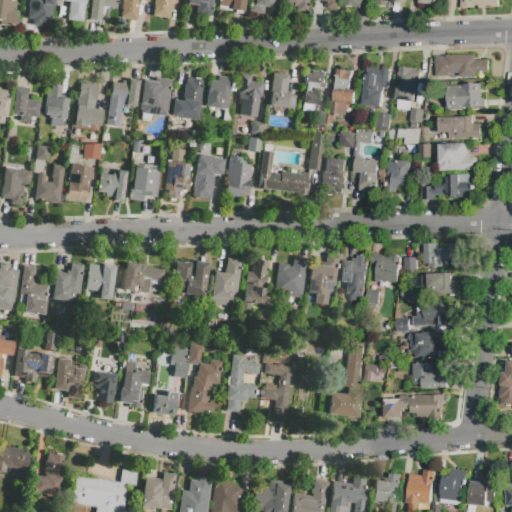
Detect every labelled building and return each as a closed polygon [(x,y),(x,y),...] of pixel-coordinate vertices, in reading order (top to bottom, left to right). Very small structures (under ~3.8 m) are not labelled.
[(0,0),(4,0),(15,1),(14,13),(18,14),(16,26),(8,25),(8,26),(0,24),(0,0)] [(29,0),(52,0),(51,13),(50,12),(50,17),(51,17),(50,25),(40,23),(40,26),(31,24),(32,19),(26,18),(28,6),(27,6),(27,1),(29,1),(29,0)] [(83,0),(81,21),(66,19),(68,1),(58,0),(83,0)] [(88,0),(116,0),(114,16),(100,14),(99,20),(86,19),(88,0)] [(121,0),(148,0),(148,1),(138,0),(135,19),(119,17),(121,0)] [(153,0),(170,0),(170,2),(171,2),(170,11),(169,11),(168,17),(151,14),(153,0)] [(212,0),(212,5),(211,5),(210,16),(195,15),(195,5),(186,4),(186,0),(212,0)] [(243,0),(242,11),(229,9),(226,8),(225,6),(217,5),(217,0),(243,0)] [(274,0),(273,8),(263,6),(262,13),(249,11),(250,0),(274,0)] [(284,0),(307,0),(306,12),(295,10),(296,3),(284,1),(284,0)] [(339,0),(339,9),(328,8),(328,5),(324,4),(325,1),(318,1),(318,0),(339,0)] [(344,0),(362,0),(362,1),(361,1),(360,9),(344,6),(344,0)] [(394,0),(393,8),(377,6),(377,0),(394,0)] [(400,0),(399,13),(392,13),(393,8),(394,0),(400,0)] [(447,0),(456,0),(455,11),(447,10),(447,0)] [(460,0),(498,0),(499,8),(461,9),(460,0)] [(472,75),(472,77),(459,78),(459,74),(449,74),(449,76),(435,77),(435,57),(446,57),(446,55),(475,55),(475,60),(488,60),(489,73),(477,73),(472,75)] [(400,67),(416,69),(415,72),(420,72),(419,81),(417,81),(416,86),(415,86),(413,102),(410,101),(409,111),(396,109),(398,100),(395,100),(397,84),(398,84),(400,67)] [(319,105),(312,104),(311,112),(300,110),(301,103),(302,92),(303,93),(304,84),(302,84),(304,73),(309,73),(310,70),(316,70),(315,72),(326,73),(324,89),(321,88),(319,105)] [(336,70),(348,71),(348,70),(352,71),(349,89),(356,90),(354,105),(347,104),(345,117),(334,115),(330,115),(336,70)] [(366,74),(378,76),(378,70),(390,71),(388,89),(384,88),(381,107),(363,105),(366,74)] [(272,72),(288,74),(285,93),(295,95),(293,108),(268,105),(269,96),(268,96),(270,78),(271,78),(272,72)] [(255,117),(238,114),(240,99),(236,98),(237,89),(236,89),(237,83),(238,83),(239,74),(250,75),(250,81),(262,83),(260,97),(258,96),(255,117)] [(208,79),(215,80),(216,75),(230,77),(230,82),(231,82),(230,86),(234,87),(233,91),(229,90),(226,106),(226,108),(223,108),(204,105),(208,79)] [(202,79),(196,120),(182,118),(182,117),(169,115),(172,99),(181,100),(183,84),(184,84),(185,77),(202,79)] [(111,82),(120,83),(121,80),(127,81),(128,78),(137,80),(133,106),(120,104),(117,126),(105,124),(111,82)] [(142,80),(156,82),(157,78),(170,80),(165,116),(150,114),(149,121),(139,119),(140,113),(139,112),(140,108),(138,108),(142,80)] [(79,83),(96,85),(93,108),(101,110),(99,126),(88,124),(88,127),(73,125),(79,83)] [(484,107),(464,108),(464,110),(447,110),(447,109),(445,109),(445,104),(447,104),(447,86),(463,86),(463,84),(469,84),(469,83),(474,83),(474,84),(481,84),(481,99),(484,99),(484,107)] [(44,92),(48,92),(49,84),(61,86),(59,97),(66,98),(63,119),(61,119),(60,126),(48,124),(49,117),(45,116),(46,114),(42,114),(43,107),(42,107),(44,92)] [(14,89),(26,91),(25,99),(39,101),(37,118),(30,117),(29,122),(18,121),(19,116),(10,115),(14,89)] [(222,119),(223,108),(226,108),(226,106),(232,107),(230,120),(222,119)] [(411,109),(423,110),(422,123),(409,122),(411,109)] [(315,111),(327,112),(327,114),(325,124),(325,126),(313,125),(315,111)] [(377,113),(391,114),(389,129),(375,127),(377,113)] [(325,124),(327,114),(330,115),(334,115),(333,125),(325,124)] [(438,118),(462,117),(462,116),(473,116),(473,124),(480,124),(481,139),(448,140),(448,133),(438,133),(438,118)] [(251,121),(262,122),(261,136),(249,134),(251,121)] [(15,126),(14,138),(5,137),(7,125),(15,126)] [(404,145),(404,138),(397,139),(397,130),(418,129),(418,145),(404,145)] [(394,141),(387,140),(388,131),(395,131),(394,141)] [(340,132),(356,134),(354,148),(338,146),(340,132)] [(324,135),(319,171),(306,169),(311,133),(324,135)] [(354,148),(356,134),(356,133),(373,133),(371,144),(361,143),(360,156),(353,155),(354,148)] [(211,137),(211,142),(209,142),(203,143),(200,145),(200,149),(195,149),(195,146),(196,139),(196,137),(211,137)] [(248,137),(260,138),(258,151),(246,150),(248,137)] [(132,141),(139,142),(137,152),(130,151),(132,141)] [(280,171),(288,172),(288,168),(295,169),(294,173),(300,173),(300,172),(307,173),(306,174),(308,175),(306,195),(296,193),(296,192),(263,188),(263,189),(256,188),(263,142),(272,144),(268,173),(279,174),(280,171)] [(82,144),(99,143),(99,147),(99,152),(98,159),(81,159),(82,149),(82,145),(82,144)] [(36,144),(49,146),(47,161),(34,159),(36,144)] [(418,145),(430,144),(431,157),(418,158),(418,145)] [(439,145),(466,144),(466,155),(470,154),(470,158),(477,157),(478,171),(439,171),(439,163),(435,163),(435,156),(439,156),(439,145)] [(166,160),(168,161),(170,148),(184,150),(182,163),(188,164),(186,176),(188,177),(186,192),(178,191),(177,199),(174,199),(173,201),(168,200),(168,198),(165,198),(166,189),(162,189),(166,160)] [(223,158),(220,175),(211,173),(211,176),(213,177),(211,191),(209,191),(208,198),(200,197),(198,198),(194,198),(192,196),(191,196),(197,154),(223,158)] [(228,156),(239,157),(238,160),(244,161),(244,163),(250,164),(249,168),(250,168),(247,194),(239,193),(238,197),(222,194),(228,156)] [(323,157),(346,160),(345,172),(346,172),(343,193),(335,192),(335,194),(332,194),(332,196),(325,195),(325,190),(326,190),(327,185),(320,184),(323,157)] [(356,158),(381,161),(378,185),(372,184),(371,192),(359,190),(361,173),(354,173),(356,158)] [(411,162),(408,187),(400,186),(399,192),(387,190),(388,179),(386,179),(388,160),(411,162)] [(62,166),(57,203),(46,201),(46,200),(33,198),(36,173),(44,174),(43,181),(50,182),(51,177),(50,177),(51,164),(62,166)] [(68,164),(90,167),(88,179),(86,178),(85,185),(88,186),(86,199),(84,199),(83,202),(62,199),(64,188),(66,189),(67,181),(66,181),(68,164)] [(133,167),(148,169),(148,170),(157,172),(153,197),(142,195),(141,201),(128,199),(133,167)] [(0,189),(3,168),(30,171),(28,185),(19,184),(19,186),(22,186),(20,204),(9,203),(9,198),(0,197),(0,189)] [(125,171),(121,201),(112,200),(113,197),(104,196),(104,193),(96,191),(98,181),(97,181),(98,172),(111,174),(111,172),(116,173),(116,170),(125,171)] [(421,186),(433,186),(434,188),(443,188),(443,184),(446,184),(446,175),(470,175),(470,182),(460,182),(460,188),(472,187),(472,186),(474,186),(474,190),(472,190),(472,196),(446,197),(446,194),(434,195),(434,200),(421,200),(421,186)] [(423,244),(438,244),(438,249),(448,249),(448,243),(460,243),(461,259),(459,259),(459,265),(452,266),(452,259),(441,260),(442,267),(428,268),(428,263),(424,263),(423,244)] [(397,282),(380,280),(379,282),(374,281),(376,264),(371,263),(372,254),(391,257),(391,256),(400,257),(397,282)] [(287,265),(291,266),(292,256),(304,257),(302,267),(304,268),(300,298),(272,294),(276,262),(287,264),(287,265)] [(362,303),(349,301),(350,293),(344,292),(345,282),(338,281),(341,260),(357,262),(357,256),(368,257),(362,303)] [(306,292),(308,278),(306,278),(308,263),(319,265),(320,262),(324,262),(324,257),(337,258),(333,285),(331,285),(330,291),(326,290),(326,295),(324,304),(312,303),(313,293),(306,292)] [(223,273),(225,258),(239,260),(236,291),(231,290),(229,299),(209,297),(212,271),(223,273)] [(403,258),(416,258),(417,271),(404,271),(403,258)] [(255,265),(256,259),(265,261),(264,270),(266,270),(262,303),(248,302),(247,309),(240,308),(241,301),(244,271),(250,272),(251,265),(255,265)] [(171,292),(175,260),(191,263),(190,270),(193,271),(194,261),(207,262),(202,296),(171,292)] [(146,293),(137,291),(137,289),(131,288),(130,291),(121,290),(125,262),(138,264),(138,263),(144,264),(144,267),(162,269),(160,285),(147,283),(146,293)] [(69,263),(81,265),(76,303),(67,301),(67,304),(61,304),(61,301),(50,299),(53,272),(67,274),(69,263)] [(101,265),(101,264),(113,265),(109,300),(96,298),(97,291),(84,289),(87,263),(101,265)] [(0,265),(4,266),(3,269),(8,270),(8,269),(17,270),(11,312),(0,310),(0,265)] [(34,279),(34,280),(46,282),(42,315),(22,313),(24,295),(18,295),(22,265),(34,266),(32,278),(34,279)] [(451,281),(455,281),(455,292),(452,292),(452,296),(427,297),(427,274),(451,274),(451,281)] [(414,289),(417,289),(418,300),(401,300),(401,289),(410,289),(410,287),(414,287),(414,289)] [(367,289),(379,291),(378,303),(365,301),(367,289)] [(131,303),(130,310),(120,309),(121,301),(131,303)] [(417,317),(417,314),(423,314),(423,313),(436,313),(436,303),(445,303),(445,312),(458,312),(458,320),(446,320),(446,325),(434,325),(434,327),(413,327),(413,317),(417,317)] [(58,313),(68,314),(67,324),(57,323),(58,313)] [(395,319),(409,319),(409,331),(396,331),(395,319)] [(58,333),(59,324),(68,325),(67,334),(58,333)] [(46,325),(56,326),(53,350),(43,349),(46,325)] [(411,340),(416,340),(416,334),(423,334),(423,333),(433,332),(434,334),(451,333),(451,345),(441,345),(442,357),(415,358),(415,350),(411,350),(411,340)] [(98,347),(92,347),(93,335),(100,336),(98,347)] [(0,367),(1,358),(0,358),(0,354),(10,355),(12,341),(0,339),(0,367)] [(304,340),(302,355),(288,353),(290,339),(304,340)] [(191,340),(196,340),(195,344),(202,345),(200,363),(208,364),(208,360),(220,361),(217,384),(209,383),(207,399),(213,400),(212,413),(186,409),(189,388),(190,388),(192,376),(194,376),(195,371),(196,371),(197,365),(186,363),(189,343),(190,344),(191,340)] [(183,362),(186,362),(184,378),(172,376),(173,365),(169,364),(171,346),(185,347),(183,362)] [(326,414),(329,392),(341,393),(347,347),(363,349),(358,389),(360,389),(356,418),(326,414)] [(16,349),(27,350),(26,353),(38,354),(38,353),(50,355),(48,377),(35,375),(34,383),(23,382),(24,374),(13,373),(16,349)] [(249,360),(249,362),(258,363),(257,373),(240,371),(240,373),(241,373),(240,381),(239,381),(239,384),(254,386),(254,390),(255,390),(254,395),(253,394),(253,398),(245,397),(244,401),(239,400),(237,412),(225,410),(226,399),(224,399),(226,385),(228,385),(229,376),(228,376),(231,354),(242,356),(242,359),(249,360)] [(56,358),(67,359),(67,364),(72,365),(72,368),(80,369),(78,386),(64,385),(63,391),(52,389),(56,358)] [(143,371),(147,372),(145,384),(138,383),(138,390),(137,390),(135,402),(129,401),(129,403),(117,402),(119,387),(121,388),(123,371),(124,371),(125,361),(134,362),(132,370),(140,371),(140,369),(144,369),(143,371)] [(507,361),(511,361),(511,406),(501,405),(503,387),(500,386),(502,372),(505,373),(507,361)] [(278,374),(262,372),(264,363),(277,365),(277,363),(281,364),(281,365),(291,367),(290,376),(288,375),(287,388),(288,388),(287,396),(286,396),(282,422),(271,421),(273,400),(259,398),(261,387),(262,387),(263,383),(274,385),(274,388),(275,388),(276,388),(278,374)] [(445,388),(445,390),(438,390),(438,388),(422,388),(422,384),(413,384),(413,364),(432,363),(433,371),(446,370),(447,388),(445,388)] [(95,381),(91,381),(92,371),(114,374),(112,390),(113,390),(112,395),(110,403),(93,401),(94,391),(90,391),(91,384),(95,384),(95,381)] [(310,379),(299,378),(298,397),(308,398),(310,379)] [(172,416),(151,413),(153,395),(165,396),(165,391),(175,392),(172,416)] [(442,416),(438,416),(438,420),(429,420),(429,418),(426,418),(426,417),(417,417),(417,414),(410,415),(410,410),(404,410),(404,412),(402,412),(402,418),(384,419),(383,400),(399,400),(399,396),(442,395),(442,416)] [(0,446),(21,449),(20,452),(28,453),(25,470),(5,467),(4,472),(0,471),(0,446)] [(42,476),(45,453),(61,455),(55,498),(29,495),(32,475),(42,476)] [(481,483),(483,466),(499,468),(494,503),(487,502),(486,507),(468,505),(470,482),(481,483)] [(121,511),(93,511),(94,508),(70,504),(74,476),(118,482),(120,469),(140,472),(137,487),(125,486),(121,511)] [(439,503),(442,481),(443,481),(443,475),(449,476),(450,470),(467,472),(465,488),(463,488),(460,506),(439,503)] [(419,510),(419,511),(408,510),(409,504),(406,503),(410,474),(423,476),(423,471),(435,473),(428,511),(419,510)] [(161,473),(174,474),(169,510),(138,506),(142,480),(158,482),(157,487),(159,487),(161,473)] [(388,482),(389,474),(401,476),(397,504),(370,501),(373,480),(388,482)] [(195,476),(209,478),(204,511),(176,511),(180,490),(186,491),(188,479),(195,480),(195,476)] [(327,511),(328,509),(327,509),(330,488),(341,489),(341,487),(349,488),(351,477),(364,479),(359,511),(327,511)] [(216,478),(229,480),(229,481),(231,482),(231,485),(241,486),(237,511),(208,511),(212,486),(215,486),(216,478)] [(265,511),(251,510),(254,485),(266,487),(267,480),(279,481),(279,484),(287,485),(283,511),(265,511)] [(291,498),(309,500),(312,480),(326,482),(323,507),(321,507),(320,511),(289,511),(290,511),(291,498)]
